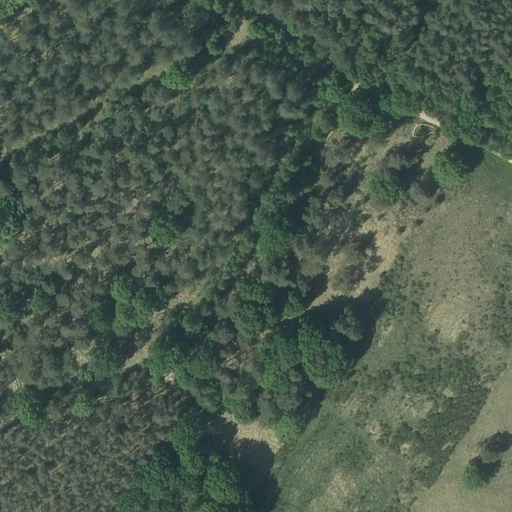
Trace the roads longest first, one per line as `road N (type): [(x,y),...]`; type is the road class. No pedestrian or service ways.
road 1 (track): [(359,77),(168,375),(0,418)]
road 2 (track): [(511,158),(378,89),(237,0)]
road 3 (track): [(168,375),(172,409),(118,476),(110,511)]
